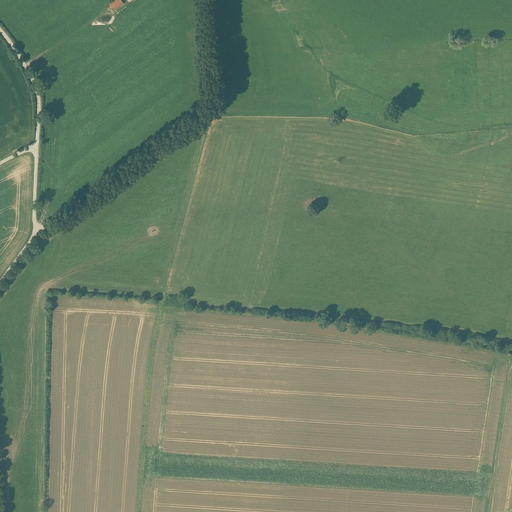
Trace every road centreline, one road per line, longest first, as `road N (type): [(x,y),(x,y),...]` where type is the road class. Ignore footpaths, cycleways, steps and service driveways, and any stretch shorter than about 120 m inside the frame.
road 1 (track): [(34,231),(54,226),(197,114),(209,92),(206,0)]
road 2 (track): [(37,146),(34,231),(0,279)]
road 3 (track): [(0,28),(41,97),(37,146)]
